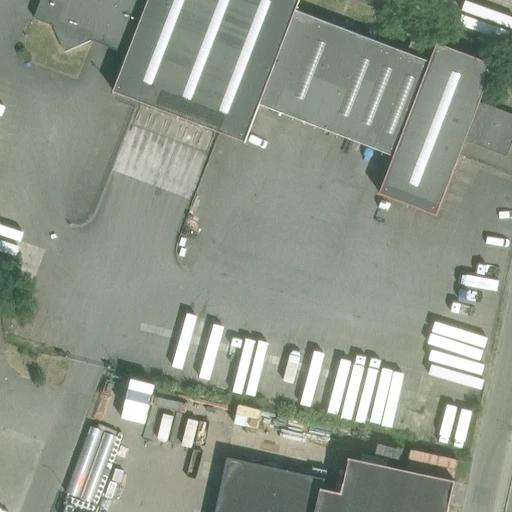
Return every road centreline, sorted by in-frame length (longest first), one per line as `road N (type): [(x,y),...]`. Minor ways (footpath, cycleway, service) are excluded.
road 1 (unclassified): [(478,511),(511,354)]
road 2 (unclassified): [(33,511),(86,364)]
